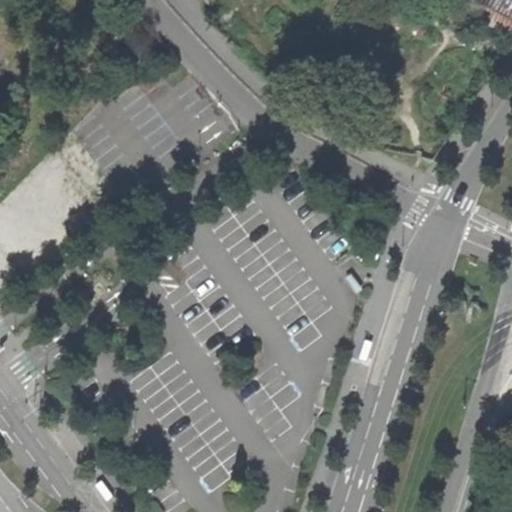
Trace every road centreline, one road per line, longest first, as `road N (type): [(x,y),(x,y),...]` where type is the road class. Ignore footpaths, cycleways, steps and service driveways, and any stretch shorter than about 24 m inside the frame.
road 1 (residential): [(153,0),(293,140),(448,223)]
road 2 (secondary): [(448,223),(354,511)]
road 3 (secondary): [(444,511),(511,290)]
road 4 (secondary): [(92,511),(0,388)]
road 5 (secondary): [(511,109),(448,223)]
